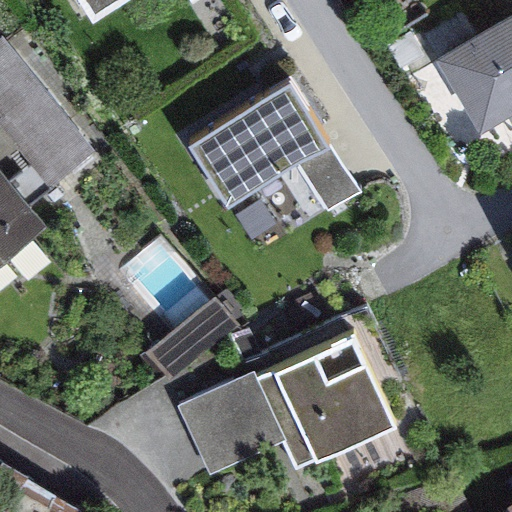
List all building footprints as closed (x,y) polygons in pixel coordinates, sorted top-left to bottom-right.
[(124,0),(93,0),(103,14),(124,0)] [(511,114),(511,6),(438,53),(486,131),(511,114)] [(116,145),(20,27),(0,42),(0,267),(64,216),(50,198),(116,145)] [(299,75),(196,137),(236,203),(278,178),(310,231),(371,194),(299,75)] [(244,324),(219,295),(156,349),(180,378),(244,324)] [(401,417),(361,330),(262,376),(290,437),(302,463),(401,417)] [(219,470),(290,437),(262,376),(259,368),(187,401),(219,470)] [(511,511),(511,495),(487,511),(511,511)]
